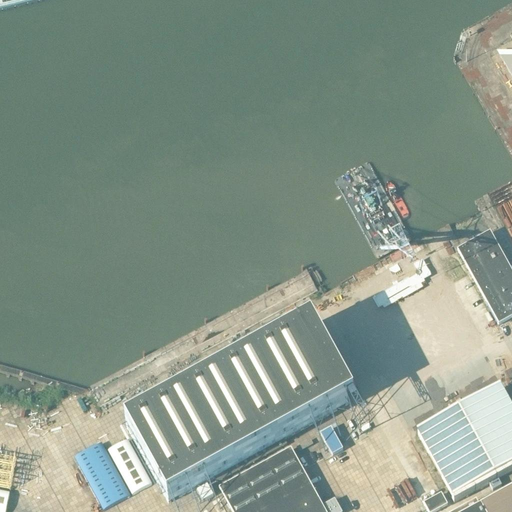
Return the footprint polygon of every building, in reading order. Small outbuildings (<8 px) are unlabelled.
[(0,0),(0,12),(42,2),(41,0),(0,0)] [(511,266),(508,269),(490,235),(458,252),(499,327),(511,319),(511,275),(511,274),(511,266)] [(450,288),(426,299),(437,323),(461,312),(450,288)] [(235,328),(246,323),(240,311),(229,317),(235,328)] [(338,319),(343,329),(354,323),(349,313),(338,319)] [(312,325),(179,399),(126,428),(168,505),(214,480),(217,485),(282,449),(287,446),(284,441),(354,402),(312,325)] [(511,412),(500,392),(417,438),(452,500),(451,501),(453,505),(511,472),(511,412)] [(332,457),(342,451),(330,430),(320,436),(332,457)] [(313,446),(310,441),(296,449),(299,453),(313,446)] [(108,453),(132,497),(151,486),(127,443),(108,453)] [(102,446),(76,460),(104,511),(130,498),(102,446)] [(231,511),(324,511),(290,451),(219,490),(231,511)] [(511,511),(511,493),(480,511),(475,502),(456,511),(511,511)] [(441,496),(423,505),(427,511),(438,511),(447,507),(441,496)] [(340,511),(334,502),(324,507),(326,511),(340,511)]
